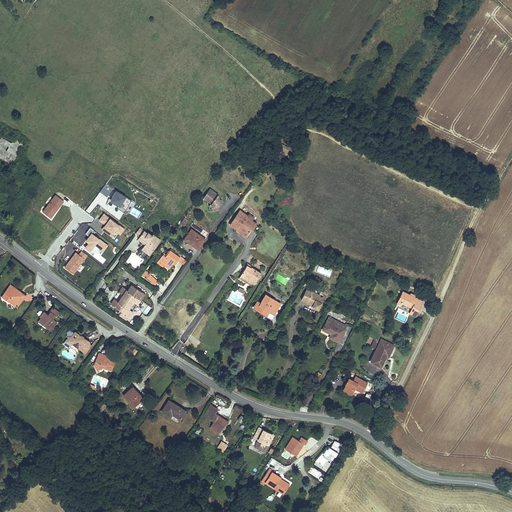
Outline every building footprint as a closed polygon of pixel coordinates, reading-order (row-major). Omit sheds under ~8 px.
[(6,149),(10,142),(0,137),(0,136),(0,157),(11,164),(16,156),(7,151),(8,150),(6,149)] [(108,196),(113,189),(105,184),(100,192),(108,196)] [(222,208),(217,188),(205,191),(210,211),(222,208)] [(142,212),(133,207),(136,201),(114,190),(109,201),(140,217),(142,212)] [(52,218),(63,200),(53,194),(42,212),(52,218)] [(240,211),(230,224),(237,229),(236,230),(247,239),(254,230),(253,229),(256,224),(252,221),(248,216),(240,211)] [(111,236),(119,224),(103,213),(98,220),(104,224),(101,229),(111,236)] [(192,230),(185,239),(198,249),(205,239),(192,230)] [(83,246),(90,252),(95,246),(103,251),(108,245),(91,231),(84,240),(86,242),(83,246)] [(145,254),(148,256),(159,241),(152,236),(151,237),(147,234),(146,235),(142,232),(138,238),(146,244),(144,246),(142,249),(146,252),(145,254)] [(146,244),(138,238),(136,240),(144,246),(146,244)] [(72,274),(87,255),(79,248),(64,267),(72,274)] [(164,255),(159,262),(166,266),(171,269),(175,263),(177,265),(180,261),(185,264),(188,260),(182,256),(181,258),(170,251),(167,256),(164,255)] [(247,266),(241,275),(252,282),(255,283),(262,274),(252,268),(247,266)] [(154,285),(158,280),(149,273),(146,278),(154,285)] [(241,275),(239,278),(250,284),(252,282),(241,275)] [(9,286),(4,293),(9,297),(14,300),(11,304),(15,307),(18,307),(26,295),(24,294),(22,294),(20,293),(21,292),(12,285),(11,287),(9,286)] [(132,285),(128,291),(133,294),(142,301),(146,295),(132,285)] [(115,299),(111,304),(121,310),(133,294),(128,291),(124,287),(120,292),(124,295),(119,302),(115,299)] [(307,290),(303,299),(308,302),(309,302),(313,305),(313,306),(318,309),(321,303),(320,302),(322,297),(319,296),(320,294),(312,291),(311,292),(307,290)] [(404,291),(397,304),(411,311),(410,313),(416,315),(422,300),(404,291)] [(133,294),(121,310),(130,317),(133,312),(130,310),(135,303),(138,306),(142,301),(133,294)] [(257,301),(254,307),(271,318),(280,303),(266,294),(260,303),(257,301)] [(44,312),(40,316),(41,317),(40,320),(40,322),(42,324),(44,324),(48,327),(46,328),(51,331),(57,323),(52,320),(55,315),(57,316),(59,313),(53,308),(50,312),(48,315),(44,312)] [(329,317),(321,332),(328,336),(327,337),(338,343),(346,325),(329,317)] [(68,337),(68,342),(85,354),(90,346),(87,344),(88,343),(85,341),(86,339),(76,332),(75,334),(74,334),(72,336),(68,337)] [(383,339),(371,361),(382,367),(389,355),(390,355),(394,348),(387,345),(388,343),(383,339)] [(99,353),(94,366),(97,370),(103,367),(111,370),(115,361),(107,357),(104,356),(104,354),(99,353)] [(349,379),(343,389),(352,394),(355,388),(363,393),(365,390),(368,383),(356,376),(353,381),(349,379)] [(133,387),(125,395),(135,406),(143,399),(133,387)] [(168,402),(162,411),(171,416),(173,414),(180,419),(185,411),(177,405),(176,407),(168,402)] [(214,421),(210,428),(219,433),(223,427),(224,425),(226,426),(228,422),(215,413),(212,419),(214,421)] [(268,431),(260,427),(254,437),(259,439),(255,447),(266,452),(269,445),(273,436),(267,433),(268,431)] [(330,463),(337,452),(327,445),(314,465),(321,469),(326,460),(330,463)] [(238,447),(232,456),(234,458),(240,448),(238,447)] [(169,479),(168,480),(175,487),(178,484),(170,475),(167,477),(169,479)] [(281,478),(279,481),(281,482),(281,481),(289,486),(290,484),(281,478)]
